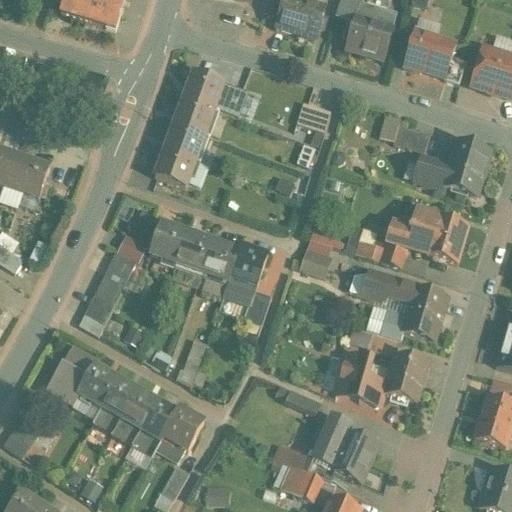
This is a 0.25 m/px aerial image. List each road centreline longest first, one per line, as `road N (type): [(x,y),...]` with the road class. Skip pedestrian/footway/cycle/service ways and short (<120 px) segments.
road 1 (residential): [(159,31),(511,140)]
road 2 (residential): [(511,194),(420,503),(410,511)]
road 3 (tertiary): [(111,164),(0,390)]
road 4 (residential): [(141,79),(0,36)]
